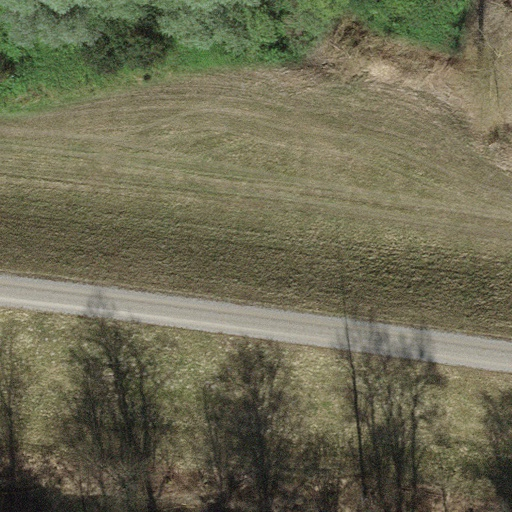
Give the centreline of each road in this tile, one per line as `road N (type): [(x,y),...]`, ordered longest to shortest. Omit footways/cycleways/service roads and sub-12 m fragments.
road 1 (track): [(0,175),(511,247)]
road 2 (track): [(511,359),(0,292)]
